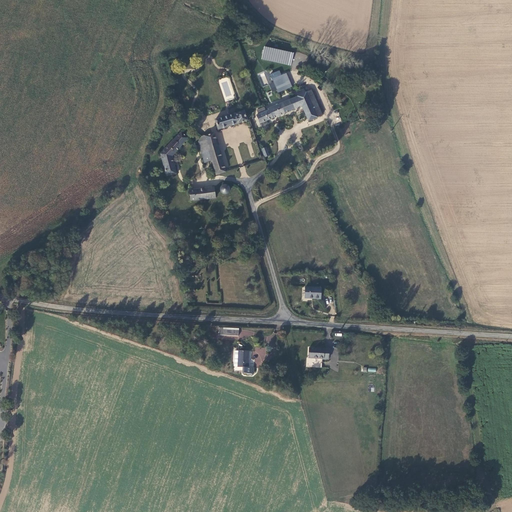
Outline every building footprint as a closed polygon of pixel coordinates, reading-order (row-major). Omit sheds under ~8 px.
[(293,52),(263,46),(262,59),(291,66),(293,52)] [(279,71),(271,75),(275,84),(272,85),(275,92),(277,91),(278,93),(293,87),(287,73),(281,75),(279,71)] [(220,81),(226,100),(235,98),(231,86),(229,86),(226,79),(220,81)] [(321,115),(311,91),(305,93),(304,90),(298,93),(300,96),(263,112),(262,109),(257,112),(258,114),(257,115),(260,123),(303,105),(309,120),(321,115)] [(215,120),(218,131),(248,122),(244,111),(215,120)] [(188,139),(181,132),(160,154),(166,179),(177,175),(172,157),(188,139)] [(214,134),(204,137),(211,161),(216,176),(226,173),(214,134)] [(205,163),(211,161),(204,137),(202,137),(199,141),(205,163)] [(270,156),(267,147),(261,149),(264,158),(270,156)] [(221,189),(220,191),(221,193),(223,194),(225,195),(227,195),(229,194),(230,192),(231,190),(230,188),(228,186),(226,186),(224,186),(222,187),(221,189)] [(190,191),(191,201),(216,198),(215,192),(214,188),(190,191)] [(302,297),(318,297),(319,286),(303,285),(302,293),(302,297)] [(236,331),(221,330),(221,338),(235,338),(236,331)] [(260,359),(265,359),(265,348),(255,348),(255,353),(260,353),(260,359)] [(326,352),(307,350),(306,360),(325,362),(326,352)] [(237,353),(235,369),(240,369),(240,375),(244,376),(244,377),(250,377),(250,376),(251,376),(251,370),(246,370),(247,354),(237,353)]
